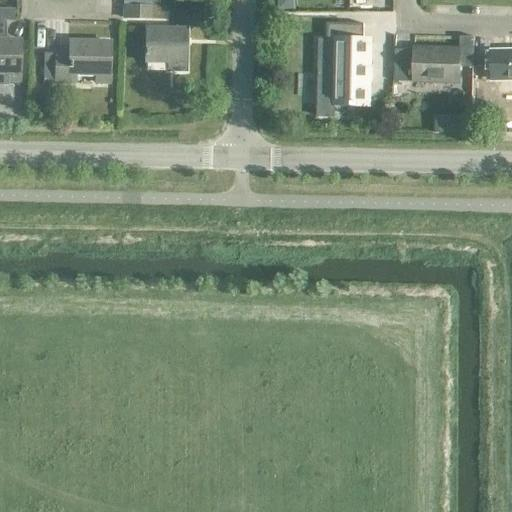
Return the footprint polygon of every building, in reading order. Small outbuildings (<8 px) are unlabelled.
[(284,0),(275,0),(276,12),(293,12),(293,4),(285,4),(284,0)] [(163,20),(164,8),(124,7),(123,19),(163,20)] [(4,24),(0,23),(0,86),(4,87),(4,83),(17,83),(18,43),(4,42),(4,24)] [(325,40),(318,40),(316,117),(332,117),(332,105),(367,106),(368,40),(362,40),(362,25),(326,24),(325,40)] [(184,71),(184,31),(145,31),(144,63),(172,63),(171,71),(184,71)] [(472,68),(473,37),(459,37),(458,49),(413,48),(412,82),(459,83),(459,67),(472,68)] [(107,84),(108,44),(68,43),(68,55),(54,55),(53,83),(67,83),(67,75),(94,76),(94,83),(107,84)] [(511,51),(490,52),(491,81),(511,80),(511,51)] [(470,95),(460,95),(460,105),(470,105),(470,95)] [(462,119),(434,119),(434,135),(462,135),(462,119)]
